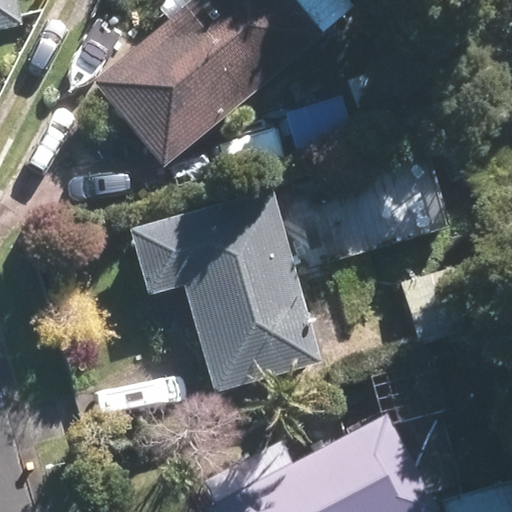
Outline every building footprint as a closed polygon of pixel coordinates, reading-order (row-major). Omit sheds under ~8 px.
[(0,0),(0,34),(10,32),(2,0),(0,0)] [(262,0),(209,0),(96,94),(159,169),(303,49),(262,0)] [(304,367),(259,207),(131,243),(145,295),(180,285),(211,393),(304,367)] [(455,275),(401,290),(418,348),(472,333),(455,275)] [(418,511),(375,431),(221,511),(418,511)] [(511,511),(511,493),(448,511),(511,511)]
